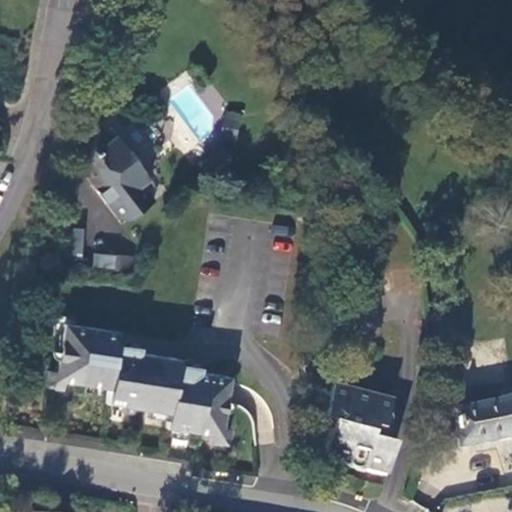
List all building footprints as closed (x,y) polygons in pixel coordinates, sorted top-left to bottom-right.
[(232,140),(236,115),(224,113),(220,138),(232,140)] [(136,161),(130,153),(123,152),(112,138),(108,141),(108,140),(97,126),(80,175),(115,221),(125,222),(152,203),(140,187),(145,182),(135,168),(136,161)] [(65,230),(63,261),(81,262),(83,231),(65,230)] [(129,273),(130,258),(91,255),(89,270),(129,273)] [(116,333),(61,326),(53,375),(46,374),(44,390),(60,393),(63,386),(109,393),(108,406),(168,415),(167,429),(210,437),(210,445),(226,449),(229,432),(219,430),(226,381),(196,375),(198,369),(193,364),(185,363),(180,366),(174,365),(175,362),(136,355),(136,347),(133,344),(126,344),(120,347),(113,346),(116,333)] [(329,388),(320,422),(330,424),(320,461),(340,466),(342,461),(364,467),(362,472),(383,478),(391,448),(367,442),(370,430),(380,433),(387,403),(329,388)] [(450,413),(429,418),(430,425),(427,427),(430,438),(432,438),(435,452),(456,448),(457,449),(510,438),(511,444),(511,395),(490,402),(449,411),(450,413)]
